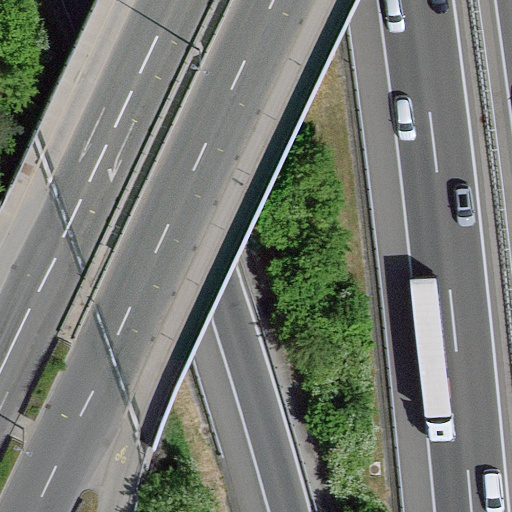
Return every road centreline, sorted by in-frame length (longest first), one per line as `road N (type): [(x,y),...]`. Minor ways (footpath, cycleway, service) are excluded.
road 1 (primary): [(37,511),(277,0)]
road 2 (motorway): [(115,0),(232,317),(286,511)]
road 3 (motorway): [(415,0),(471,511)]
road 4 (primary): [(178,0),(0,371)]
